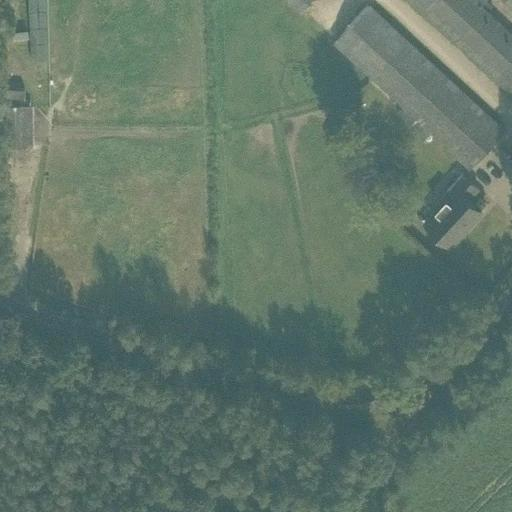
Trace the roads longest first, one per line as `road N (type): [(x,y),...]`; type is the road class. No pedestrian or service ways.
road 1 (unclassified): [(0,298),(226,357),(387,383),(426,384),(511,314)]
road 2 (track): [(426,384),(350,511)]
